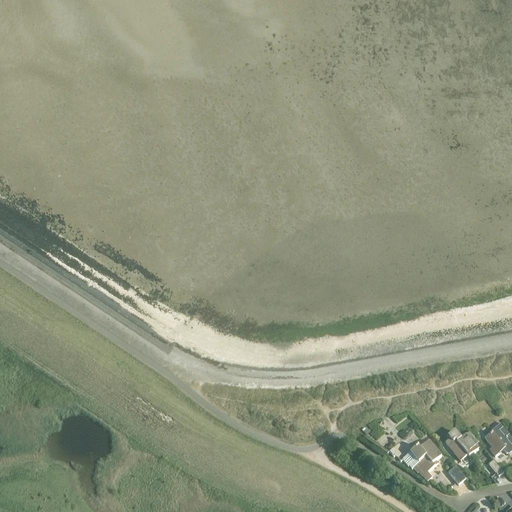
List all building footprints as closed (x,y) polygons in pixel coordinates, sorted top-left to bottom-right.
[(415,426),(406,433),(413,442),(422,435),(415,426)] [(511,450),(511,440),(503,430),(495,437),(493,434),(485,441),(492,449),(489,452),(495,459),(503,452),(507,456),(507,455),(508,456),(509,456),(511,453),(511,451),(511,450)] [(470,433),(462,441),(456,433),(449,439),(451,440),(446,444),(461,463),(468,457),(470,459),(479,451),(474,446),(478,443),(470,433)] [(419,448),(404,460),(405,460),(403,462),(408,468),(409,467),(412,471),(414,469),(418,474),(419,473),(423,478),(438,465),(436,463),(442,458),(429,443),(421,450),(419,448)] [(499,479),(504,474),(494,462),(489,466),(499,479)] [(459,487),(466,481),(456,468),(449,475),(459,487)]
